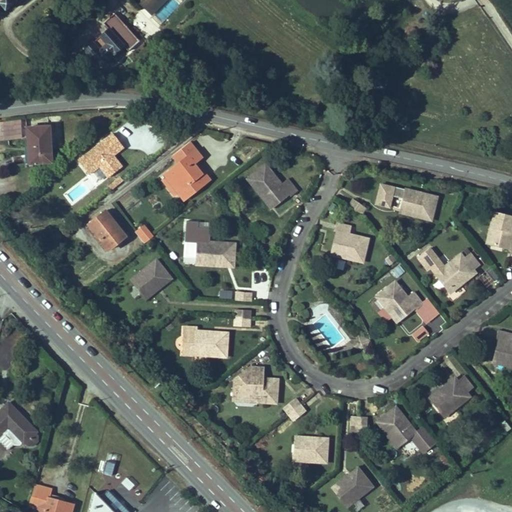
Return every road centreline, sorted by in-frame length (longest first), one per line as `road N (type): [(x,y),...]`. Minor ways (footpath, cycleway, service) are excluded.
road 1 (residential): [(343,142),(284,273),(278,315),(300,362),(328,380),(383,381),(511,277)]
road 2 (primary): [(251,511),(0,253)]
road 3 (tertiary): [(0,109),(139,99),(343,142)]
road 4 (primary): [(4,285),(226,511)]
road 5 (tertiary): [(343,142),(511,181)]
